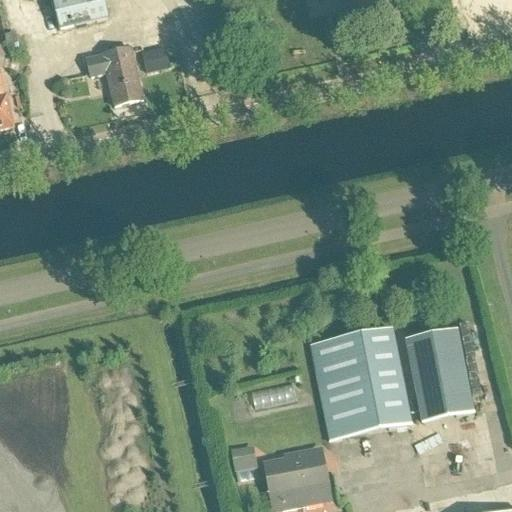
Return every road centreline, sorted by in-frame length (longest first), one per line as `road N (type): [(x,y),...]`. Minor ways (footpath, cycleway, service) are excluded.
road 1 (unclassified): [(511,50),(0,168)]
road 2 (residential): [(511,178),(0,296)]
